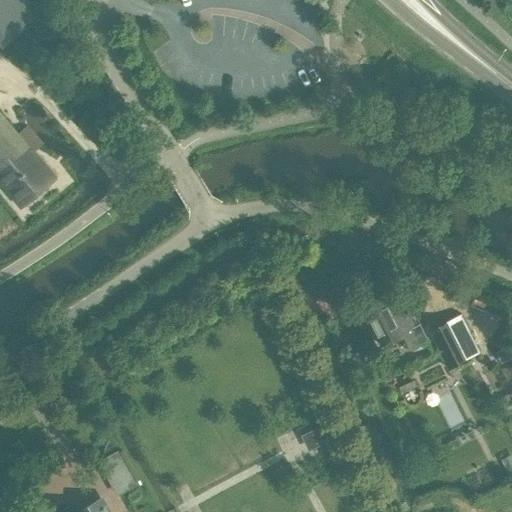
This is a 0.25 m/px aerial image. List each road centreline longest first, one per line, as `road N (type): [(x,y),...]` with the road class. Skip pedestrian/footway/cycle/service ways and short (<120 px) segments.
road 1 (unclassified): [(0,355),(215,221)]
road 2 (unclassified): [(215,221),(297,205),(448,250)]
road 3 (unclassified): [(0,275),(169,156)]
road 4 (unknown): [(124,189),(0,62)]
road 5 (unclassified): [(169,156),(100,37),(94,0)]
road 6 (primary): [(391,0),(505,79)]
